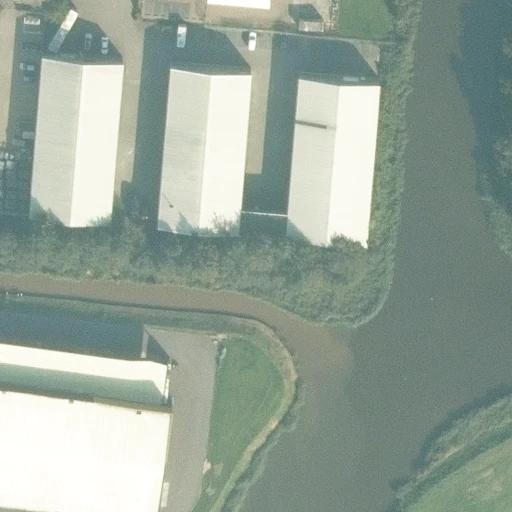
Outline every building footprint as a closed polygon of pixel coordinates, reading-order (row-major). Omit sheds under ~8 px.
[(110,218),(123,57),(42,51),(29,211),(110,218)] [(238,228),(251,68),(170,61),(157,222),(238,228)] [(366,239),(379,78),(298,72),(285,232),(366,239)] [(133,217),(142,217),(142,194),(133,194),(133,217)] [(0,375),(0,494),(130,511),(156,511),(171,399),(0,375)]
